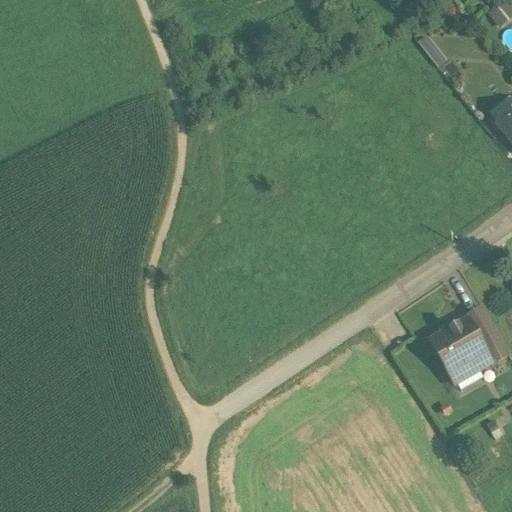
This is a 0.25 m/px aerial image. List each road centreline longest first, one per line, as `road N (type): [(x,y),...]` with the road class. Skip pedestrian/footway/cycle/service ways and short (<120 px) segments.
road 1 (track): [(145,0),(175,76),(183,129),(180,171),(147,294),(195,427)]
road 2 (residential): [(511,207),(195,427)]
